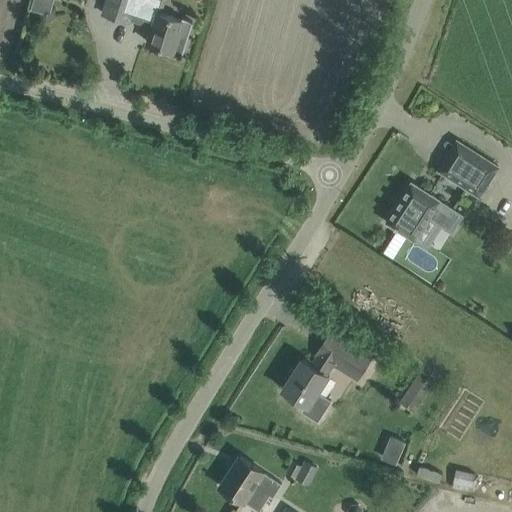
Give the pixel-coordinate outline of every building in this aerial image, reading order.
[(53,13),(56,0),(34,0),(32,7),(53,13)] [(106,0),(102,13),(130,22),(130,20),(152,27),(147,42),(163,47),(161,52),(181,58),(181,57),(180,57),(186,37),(185,37),(190,21),(180,18),(180,19),(161,13),(164,0),(106,0)] [(438,170),(479,196),(498,166),(457,140),(438,170)] [(429,217),(452,232),(463,215),(440,200),(440,199),(411,181),(386,221),(414,240),(429,217)] [(389,241),(382,252),(393,258),(399,248),(389,241)] [(283,388),(306,403),(302,410),(318,421),(331,400),(317,391),(327,374),(325,373),(333,362),(357,378),(372,356),(332,330),(317,352),(320,354),(312,365),(302,358),(283,388)] [(400,402),(413,411),(430,382),(417,374),(400,402)] [(390,435),(381,458),(396,464),(405,442),(390,435)] [(263,471),(240,455),(220,485),(244,501),(259,510),(269,495),(273,497),(282,483),(263,471)] [(286,472),(298,477),(297,478),(307,484),(316,467),(306,461),(304,466),(292,460),(286,472)] [(419,465),(416,474),(439,482),(442,473),(419,465)] [(474,476),(454,471),(451,485),(470,490),(474,476)]
